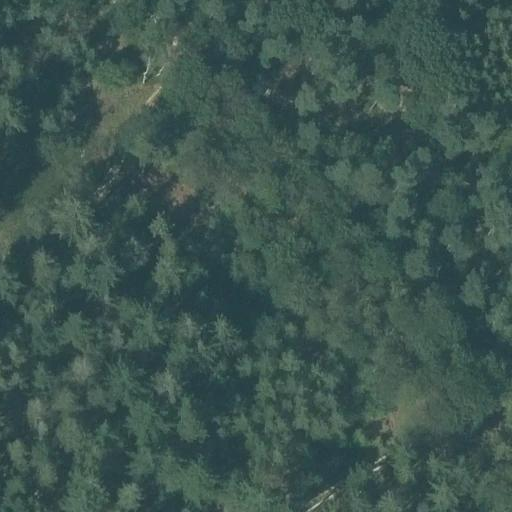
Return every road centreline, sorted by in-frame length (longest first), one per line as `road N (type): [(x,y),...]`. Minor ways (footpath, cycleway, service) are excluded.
road 1 (track): [(190,65),(511,402)]
road 2 (track): [(0,275),(93,190),(146,99),(190,65)]
road 3 (track): [(308,511),(511,377)]
